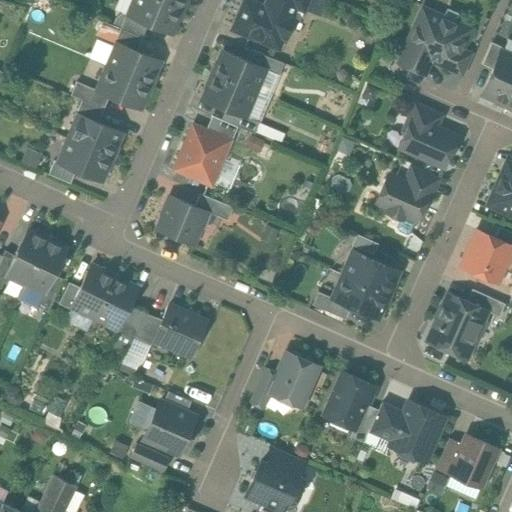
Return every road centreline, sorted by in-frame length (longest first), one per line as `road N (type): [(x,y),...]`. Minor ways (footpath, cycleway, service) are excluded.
road 1 (residential): [(491,122),(385,359)]
road 2 (residential): [(216,0),(119,226)]
road 3 (residential): [(275,312),(201,490)]
road 4 (residential): [(119,226),(133,252),(275,312)]
road 5 (residential): [(385,359),(511,411)]
road 6 (residential): [(0,174),(119,226)]
